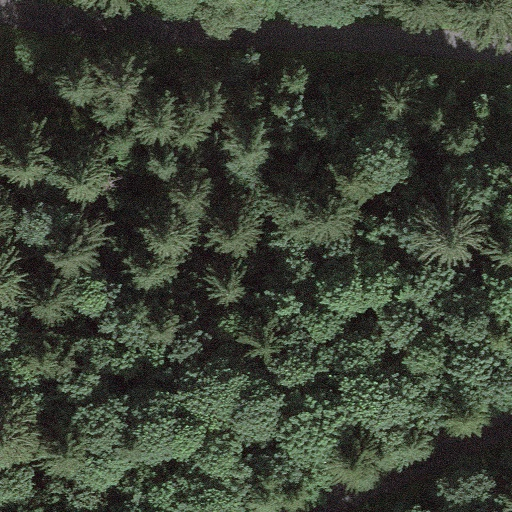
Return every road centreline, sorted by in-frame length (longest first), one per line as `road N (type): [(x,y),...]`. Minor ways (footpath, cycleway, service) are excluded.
road 1 (unclassified): [(511,53),(0,6)]
road 2 (unclassified): [(306,511),(511,421)]
